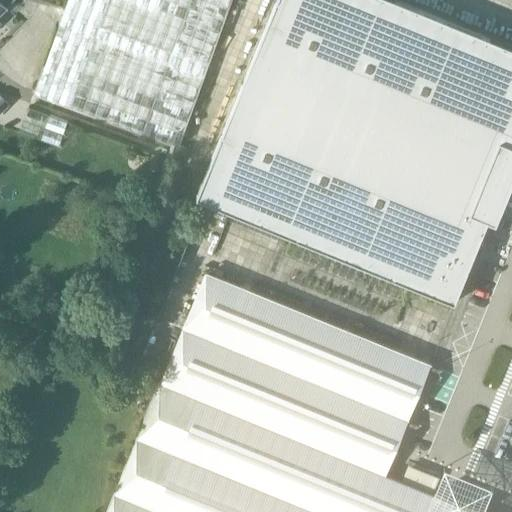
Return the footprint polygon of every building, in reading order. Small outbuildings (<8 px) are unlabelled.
[(0,14),(7,7),(6,6),(12,0),(0,0),(0,24),(1,23),(0,22),(0,14)] [(231,0),(67,0),(62,15),(34,93),(179,145),(231,0)] [(454,303),(488,220),(496,223),(511,183),(511,47),(396,0),(276,0),(212,157),(195,198),(454,303)] [(0,96),(0,112),(8,104),(0,96)] [(159,382),(391,474),(435,359),(206,267),(159,382)] [(159,382),(106,511),(478,511),(433,494),(385,474),(159,382)]
